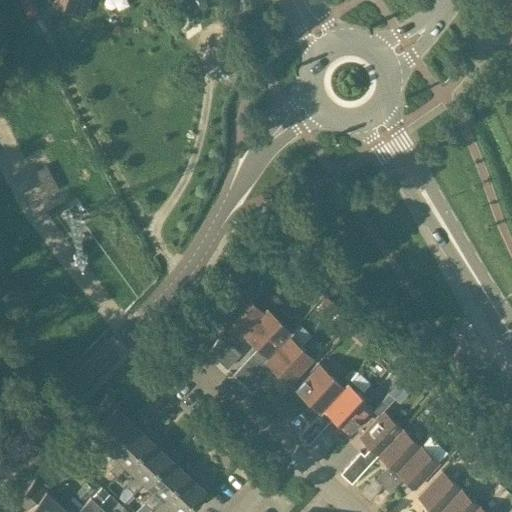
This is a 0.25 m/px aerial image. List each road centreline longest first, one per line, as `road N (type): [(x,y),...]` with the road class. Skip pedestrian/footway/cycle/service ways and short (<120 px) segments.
road 1 (unclassified): [(231,198),(133,332),(0,463)]
road 2 (secondary): [(511,330),(370,117)]
road 3 (residential): [(297,456),(200,365)]
road 4 (unclassified): [(231,198),(278,132),(312,101)]
